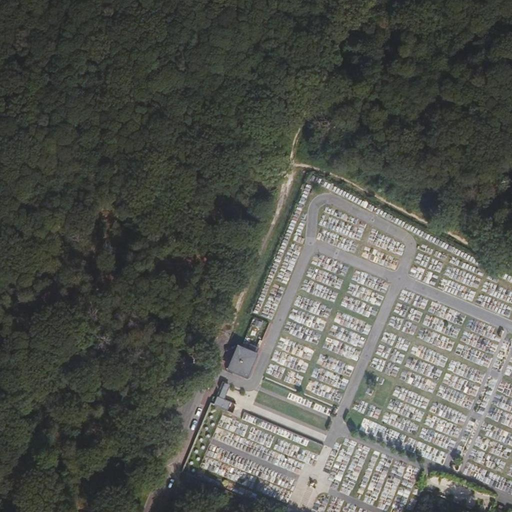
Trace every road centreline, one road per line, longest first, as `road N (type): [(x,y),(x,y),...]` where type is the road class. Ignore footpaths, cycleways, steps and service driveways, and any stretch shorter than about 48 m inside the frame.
road 1 (residential): [(301,163),(159,511)]
road 2 (track): [(0,252),(116,217),(249,161),(301,163)]
road 3 (track): [(301,163),(511,268)]
road 4 (track): [(367,0),(301,163)]
